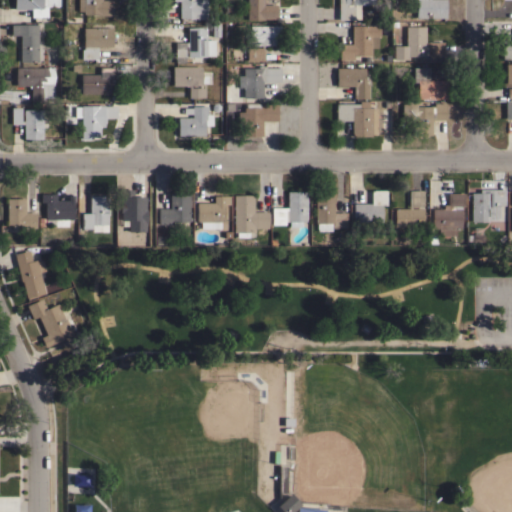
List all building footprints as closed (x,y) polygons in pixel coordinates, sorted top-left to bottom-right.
[(42,0),(42,6),(46,6),(46,16),(30,16),(30,9),(13,9),(13,0),(42,0)] [(77,0),(111,0),(112,15),(96,15),(96,13),(82,13),(82,11),(77,11),(77,0)] [(206,0),(206,18),(196,18),(196,17),(179,17),(179,0),(206,0)] [(263,0),(263,4),(275,4),(276,18),(263,18),(263,19),(246,19),(246,0),(263,0)] [(373,0),(373,4),(359,4),(359,19),(353,19),(337,19),(337,0),(373,0)] [(415,17),(415,0),(445,0),(445,17),(415,17)] [(37,61),(19,61),(19,35),(10,35),(10,24),(37,24),(37,61)] [(246,60),(246,47),(260,47),(260,45),(249,45),(249,25),(279,25),(279,45),(263,45),(263,60),(246,60)] [(350,25),(379,25),(378,35),(377,35),(377,47),(370,47),(370,55),(352,55),(352,59),(338,59),(338,43),(350,43),(350,25)] [(424,41),(442,42),(442,56),(408,56),(408,59),(393,59),(393,45),(404,45),(405,26),(424,26),(424,41)] [(111,27),(111,46),(96,46),(97,58),(80,59),(80,49),(82,49),(82,27),(111,27)] [(174,42),(187,42),(186,27),(205,27),(205,39),(214,39),(214,55),(205,55),(205,56),(186,56),(186,54),(184,54),(184,62),(174,62),(174,42)] [(511,59),(501,59),(501,43),(511,43),(511,59)] [(261,81),(262,97),(242,97),(242,87),(237,87),(237,75),(242,75),(242,72),(240,72),(240,69),(242,69),(242,68),(258,67),(258,65),(264,65),(264,67),(279,67),(279,81),(261,81)] [(80,93),(80,74),(98,74),(98,66),(112,66),(112,84),(109,84),(109,93),(80,93)] [(200,66),(200,75),(207,75),(207,82),(204,82),(204,97),(188,97),(187,85),(172,85),(171,66),(200,66)] [(52,67),(52,85),(51,85),(52,97),(49,97),(49,103),(30,103),(30,85),(15,85),(15,67),(52,67)] [(363,67),(363,84),(368,84),(368,98),(352,98),(352,86),(335,86),(335,67),(363,67)] [(416,98),(416,82),(412,82),(412,67),(428,67),(428,80),(445,80),(445,98),(416,98)] [(375,134),(370,134),(370,136),(350,136),(350,120),(335,120),(335,103),(358,103),(358,101),(367,101),(367,107),(370,107),(375,107),(375,134)] [(445,102),(445,120),(430,120),(430,135),(412,135),(412,119),(401,119),(401,103),(415,104),(415,106),(428,106),(428,105),(433,105),(433,102),(445,102)] [(261,120),(261,136),(243,136),(243,123),(236,123),(236,111),(243,111),(243,107),(244,107),(244,103),(258,103),(258,104),(276,104),(276,120),(261,120)] [(511,103),(503,104),(503,118),(511,118),(511,103)] [(80,117),(73,117),(73,106),(80,106),(80,105),(115,105),(115,117),(104,117),(104,122),(103,122),(103,126),(98,126),(98,134),(80,134),(80,117)] [(177,135),(177,117),(191,117),(191,113),(182,113),(182,107),(191,107),(191,106),(206,105),(207,114),(211,114),(211,124),(203,125),(204,135),(177,135)] [(10,107),(20,107),(20,120),(23,120),(22,109),(41,109),(41,117),(49,117),(49,127),(41,127),(41,138),(22,138),(22,124),(10,124),(10,107)] [(145,223),(148,223),(148,232),(118,233),(118,220),(119,220),(119,207),(120,207),(120,202),(118,202),(118,189),(131,189),(131,196),(144,196),(144,209),(145,209),(145,223)] [(370,203),(370,189),(385,189),(385,204),(380,204),(380,221),(352,221),(352,203),(370,203)] [(470,192),(478,192),(478,189),(503,189),(503,205),(497,205),(497,221),(470,221),(470,192)] [(407,208),(407,190),(422,190),(422,205),(410,205),(410,208),(422,208),(422,234),(407,234),(407,226),(393,226),(393,208),(407,208)] [(306,221),(301,221),(301,226),(288,226),(288,221),(284,221),(284,224),(271,224),(271,207),(286,207),(286,191),(305,191),(306,221)] [(168,208),(169,192),(188,192),(188,193),(192,193),(191,206),(188,206),(188,217),(190,217),(190,220),(188,220),(188,221),(171,221),(171,224),(157,224),(157,208),(168,208)] [(39,193),(55,193),(55,200),(67,200),(67,194),(73,194),(73,201),(72,201),(72,219),(67,219),(67,226),(54,226),(54,224),(45,224),(45,201),(39,201),(39,193)] [(447,208),(447,193),(464,193),(464,206),(449,206),(449,208),(460,208),(460,227),(452,227),(452,235),(441,235),(441,228),(431,228),(431,208),(447,208)] [(252,211),(267,211),(267,228),(252,228),(252,231),(248,231),(248,237),(236,237),(236,232),(233,232),(232,194),(252,194),(252,211)] [(314,194),(332,194),(332,211),(345,211),(345,227),(330,227),(331,230),(316,230),(315,222),(314,222),(314,194)] [(88,212),(88,195),(106,195),(107,231),(91,231),(91,228),(81,228),(81,212),(88,212)] [(213,202),(213,196),(228,195),(228,204),(223,204),(223,221),(220,221),(220,228),(200,228),(200,221),(196,221),(196,202),(213,202)] [(5,198),(23,198),(24,212),(35,212),(35,228),(27,228),(27,226),(22,226),(22,225),(5,225),(5,198)] [(12,253),(27,250),(30,260),(35,259),(35,260),(41,259),(44,271),(38,272),(43,293),(25,297),(21,281),(19,281),(12,253)] [(25,305),(40,298),(45,308),(56,303),(63,318),(64,318),(71,332),(43,345),(39,337),(45,334),(36,316),(31,318),(25,305)] [(289,511),(281,511),(275,505),(288,493),(298,504),(296,507),(289,511)]
